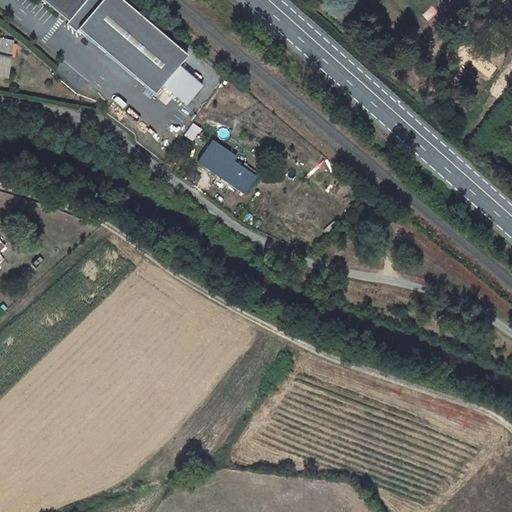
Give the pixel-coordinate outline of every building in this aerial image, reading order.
[(42,0),(68,22),(87,0),(42,0)] [(87,0),(68,22),(66,24),(76,33),(78,31),(103,0),(87,0)] [(118,0),(103,0),(78,31),(154,96),(161,87),(178,67),(186,58),(118,0)] [(439,12),(433,6),(422,15),(428,21),(439,12)] [(0,38),(0,40),(0,56),(10,58),(13,41),(0,38)] [(0,76),(7,78),(11,59),(10,58),(0,56),(0,76)] [(202,88),(178,67),(161,87),(185,107),(202,88)] [(202,166),(208,170),(219,154),(213,150),(202,166)] [(254,179),(238,168),(219,154),(208,170),(243,195),(254,179)] [(241,164),(238,168),(254,179),(256,175),(241,164)]
